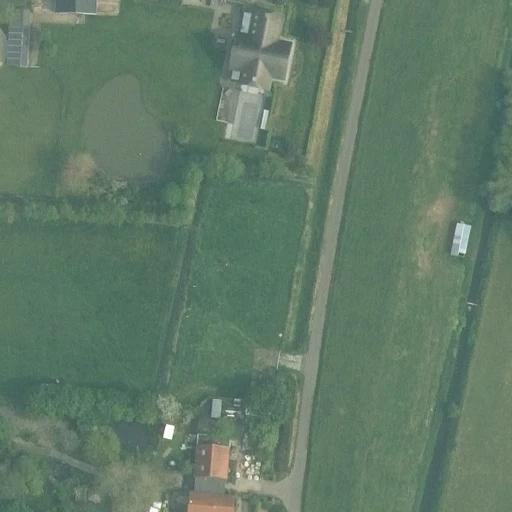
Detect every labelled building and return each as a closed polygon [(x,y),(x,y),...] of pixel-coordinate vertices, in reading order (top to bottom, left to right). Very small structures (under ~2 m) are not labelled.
[(56,0),(56,14),(94,15),(94,0),(56,0)] [(236,35),(229,67),(241,70),(238,84),(264,89),(267,76),(281,79),(288,47),(274,44),(280,19),(255,13),(254,16),(244,14),(239,36),(236,35)] [(6,66),(5,67),(18,68),(20,28),(8,28),(6,66)] [(465,259),(472,228),(457,225),(451,256),(465,259)] [(225,481),(227,481),(229,449),(196,447),(193,479),(195,479),(194,495),(189,495),(187,511),(232,511),(234,498),(223,498),(225,481)] [(103,509),(105,486),(83,484),(81,507),(103,509)] [(130,506),(130,494),(115,494),(115,506),(130,506)]
